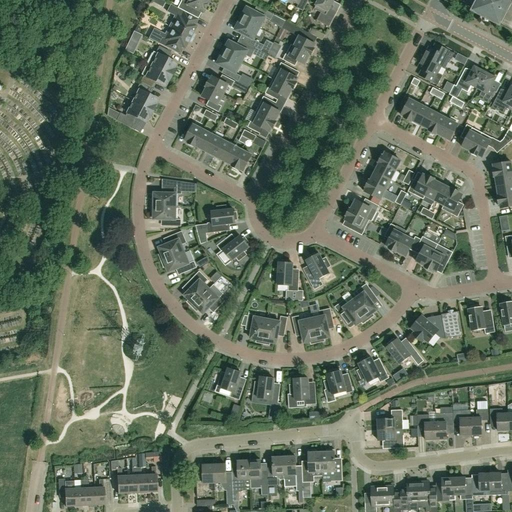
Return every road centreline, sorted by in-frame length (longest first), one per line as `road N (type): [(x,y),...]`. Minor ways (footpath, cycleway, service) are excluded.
road 1 (residential): [(416,289),(371,335),(342,351),(284,361),(217,342),(191,324),(152,273),(139,218),(149,148)]
road 2 (residential): [(176,510),(175,458),(188,446),(353,427)]
road 3 (residential): [(374,122),(477,178),(496,286)]
road 4 (residential): [(251,199),(356,0)]
road 5 (residential): [(511,451),(369,467),(356,455),(353,427)]
road 6 (residential): [(149,148),(229,0)]
road 7 (residential): [(374,122),(315,233)]
road 8 (residential): [(430,15),(374,122)]
